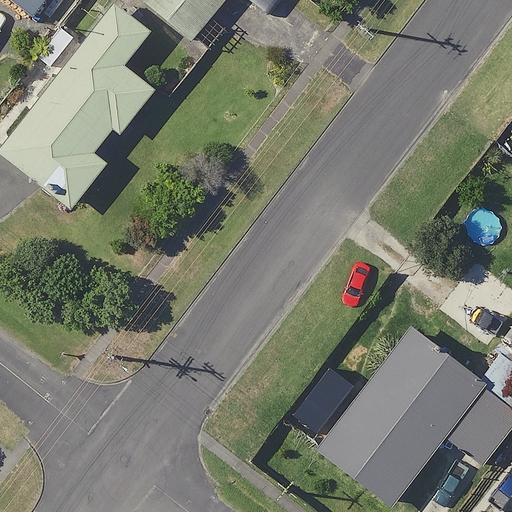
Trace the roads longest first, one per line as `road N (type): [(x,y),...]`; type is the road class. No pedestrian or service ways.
road 1 (residential): [(127,468),(481,0)]
road 2 (residential): [(0,364),(127,468)]
